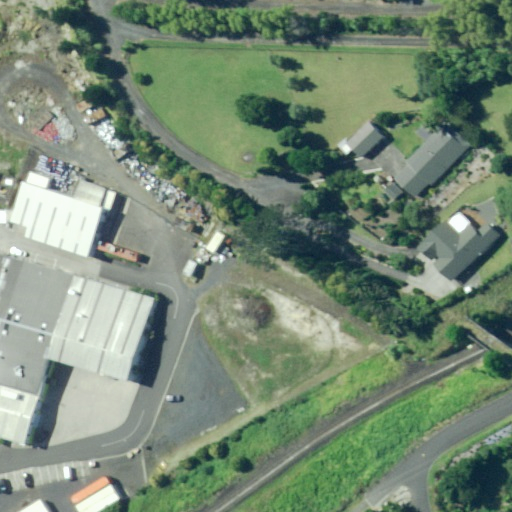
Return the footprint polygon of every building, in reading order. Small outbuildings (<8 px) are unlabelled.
[(64,124),(51,112),(37,126),(50,138),(64,124)] [(464,151),(470,145),(446,121),(435,133),(426,141),(407,161),(409,164),(395,178),(414,197),(428,182),(431,185),(464,151)] [(384,137),(383,136),(371,122),(342,148),(348,154),(354,148),(362,157),(384,137)] [(82,194),(52,184),(55,176),(36,170),(23,208),(11,209),(12,219),(21,219),(36,224),(33,235),(97,256),(100,245),(113,206),(114,207),(119,190),(111,188),(112,185),(87,178),(82,194)] [(463,232),(454,222),(451,219),(427,242),(441,256),(443,258),(437,263),(455,281),(457,279),(502,235),(489,222),(480,231),(472,223),(463,232)] [(229,238),(220,232),(210,248),(219,254),(229,238)] [(0,430),(33,440),(50,382),(59,385),(62,375),(52,373),(59,350),(99,362),(122,284),(0,248),(0,430)] [(187,260),(181,273),(188,276),(194,264),(187,260)] [(112,484),(77,507),(79,511),(102,511),(122,499),(112,484)] [(51,511),(42,497),(17,511),(51,511)]
